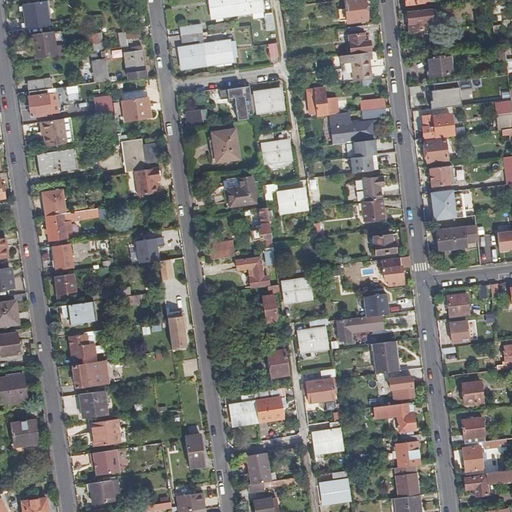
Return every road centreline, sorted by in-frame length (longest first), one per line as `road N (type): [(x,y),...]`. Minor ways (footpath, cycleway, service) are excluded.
road 1 (residential): [(0,47),(67,511)]
road 2 (residential): [(219,455),(154,0)]
road 3 (residential): [(422,284),(385,0)]
road 4 (residential): [(451,511),(422,284)]
